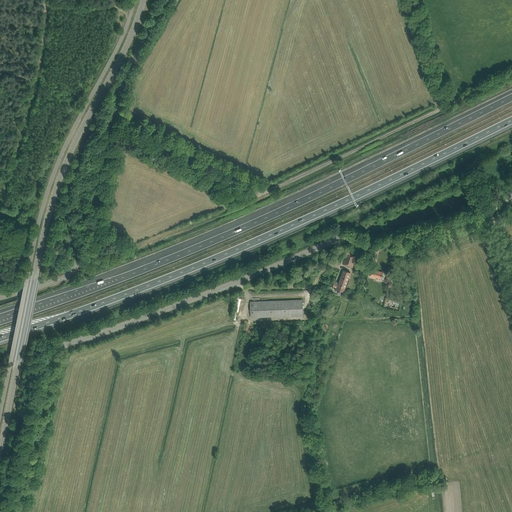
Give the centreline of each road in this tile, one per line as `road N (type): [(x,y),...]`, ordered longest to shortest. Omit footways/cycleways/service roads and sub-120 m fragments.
road 1 (tertiary): [(14,511),(60,346),(341,237),(389,244),(480,216),(511,193)]
road 2 (motorway): [(511,97),(197,247),(0,321)]
road 3 (motorway): [(0,338),(282,230),(511,119)]
road 4 (tertiary): [(0,452),(50,207),(143,0)]
road 5 (unclassified): [(260,194),(511,72)]
road 6 (unclassified): [(0,297),(71,273),(113,113)]
road 7 (unclassified): [(260,194),(251,181),(113,113)]
road 8 (unknown): [(34,81),(0,206)]
road 9 (unclassified): [(113,113),(166,0)]
